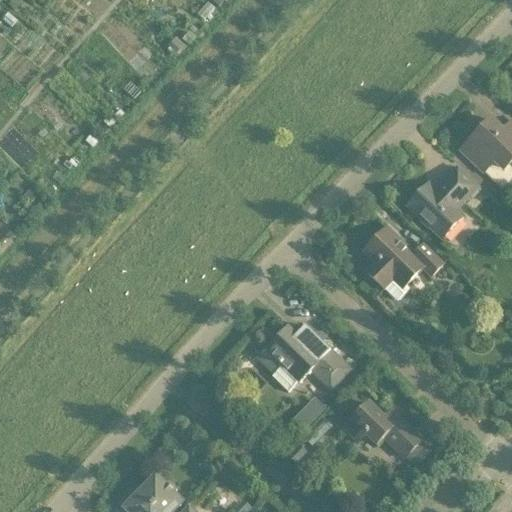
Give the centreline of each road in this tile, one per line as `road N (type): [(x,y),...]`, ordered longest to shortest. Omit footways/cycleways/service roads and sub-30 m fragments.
road 1 (residential): [(282,253),(511,16)]
road 2 (residential): [(67,498),(282,253)]
road 3 (residential): [(495,460),(282,253)]
